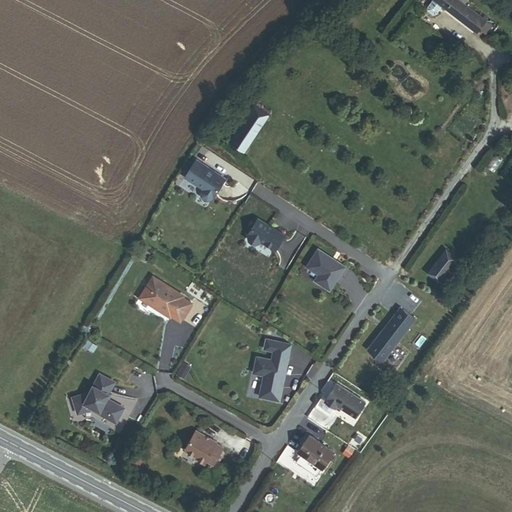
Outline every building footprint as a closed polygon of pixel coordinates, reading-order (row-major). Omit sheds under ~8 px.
[(467,0),(430,0),(425,7),(425,10),(431,14),(433,14),(439,6),(473,33),(483,21),(463,5),(467,0)] [(231,140),(246,150),(270,113),(255,104),(231,140)] [(225,180),(214,173),(213,174),(208,170),(209,169),(196,161),(185,179),(202,190),(200,194),(201,198),(207,201),(211,201),(225,180)] [(285,237),(257,221),(248,236),(250,241),(257,245),(262,244),(276,252),(285,237)] [(447,249),(428,272),(440,282),(460,259),(447,249)] [(332,290),(346,267),(319,250),(308,267),(320,275),(317,281),(332,290)] [(184,299),(153,280),(140,300),(152,307),(153,305),(163,312),(162,314),(171,319),(172,318),(181,324),(186,316),(191,308),(192,306),(183,301),(184,299)] [(162,314),(163,312),(153,305),(152,307),(162,314)] [(385,359),(416,319),(401,308),(371,349),(385,359)] [(282,401),(290,354),(275,351),(273,361),(258,358),(255,375),(266,377),(262,398),(282,401)] [(77,416),(90,412),(115,426),(123,412),(106,402),(108,398),(114,386),(100,378),(89,395),(72,400),(77,416)] [(335,384),(324,400),(332,406),(336,409),(357,421),(362,412),(366,404),(335,384)] [(216,445),(195,432),(184,451),(197,459),(196,461),(205,467),(207,463),(214,467),(224,450),(215,445),(216,445)] [(301,461),(325,478),(338,460),(313,443),(301,461)]
